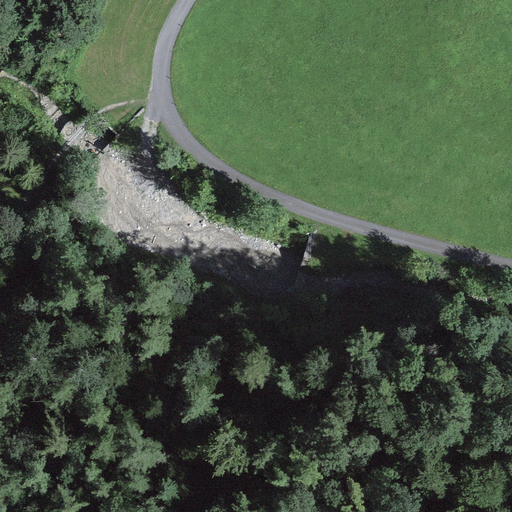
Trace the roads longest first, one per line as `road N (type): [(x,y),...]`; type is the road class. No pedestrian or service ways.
road 1 (track): [(164,98),(189,144),(228,175),(320,215),(511,267)]
road 2 (track): [(164,98),(97,113),(50,166)]
